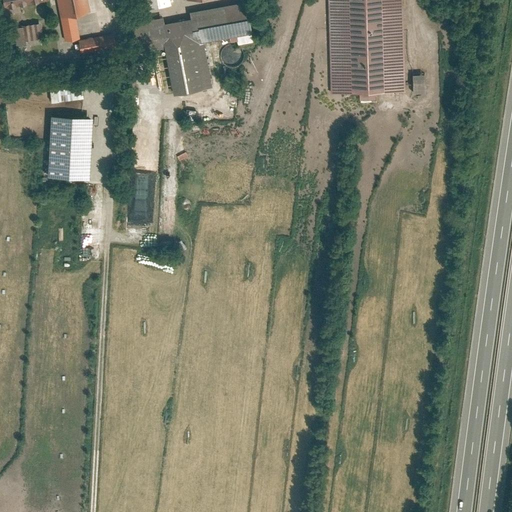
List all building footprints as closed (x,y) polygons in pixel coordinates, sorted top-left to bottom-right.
[(0,0),(2,9),(48,1),(47,0),(56,0),(64,43),(78,40),(73,15),(89,12),(87,0),(0,0)] [(167,0),(140,0),(142,10),(169,5),(167,0)] [(328,0),(331,93),(403,91),(400,0),(328,0)] [(161,18),(135,23),(141,54),(164,50),(172,96),(211,89),(203,44),(252,35),(246,3),(187,14),(188,20),(163,25),(161,18)] [(19,29),(11,30),(12,47),(25,46),(25,42),(42,40),(40,24),(19,26),(19,29)] [(111,36),(76,41),(79,56),(114,50),(111,36)] [(241,55),(240,51),(238,49),(234,47),(231,46),(227,47),(224,48),(221,51),(220,54),(219,58),(220,62),(222,65),(225,67),(228,68),(232,68),(236,67),(239,65),(241,62),(242,58),(241,55)] [(425,72),(412,72),(412,91),(425,91),(425,72)] [(51,100),(84,96),(81,76),(48,81),(51,100)] [(185,102),(184,112),(193,113),(194,110),(190,110),(190,107),(194,108),(195,103),(185,102)] [(90,120),(50,117),(46,179),(86,181),(90,120)] [(136,197),(137,209),(147,209),(147,203),(143,204),(142,198),(147,198),(146,192),(135,192),(135,197),(136,197)]
